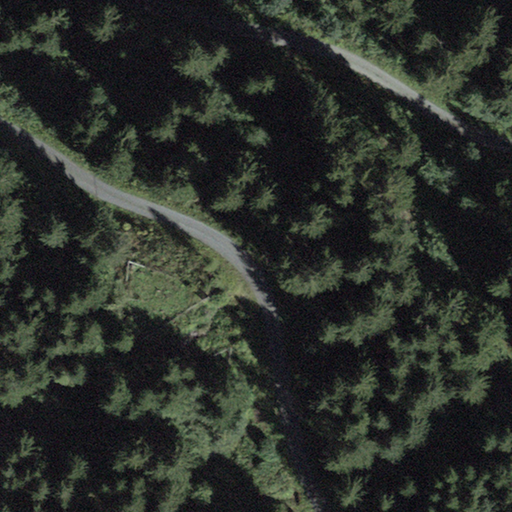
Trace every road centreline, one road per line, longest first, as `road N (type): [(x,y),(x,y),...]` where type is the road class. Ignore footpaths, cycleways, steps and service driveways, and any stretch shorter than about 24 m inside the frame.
road 1 (track): [(0,126),(98,188),(211,237),(254,273),(272,329),(289,439),(324,511)]
road 2 (track): [(511,146),(445,120),(387,78),(330,51),(141,0)]
